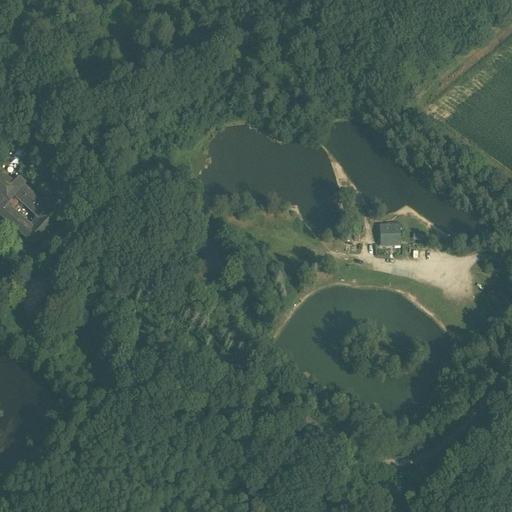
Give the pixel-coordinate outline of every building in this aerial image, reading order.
[(4,179),(0,184),(0,208),(7,200),(12,194),(19,184),(18,183),(15,187),(4,179)] [(36,191),(45,199),(53,191),(44,182),(36,191)] [(48,211),(19,184),(12,194),(22,203),(40,220),(48,211)] [(22,203),(12,194),(7,200),(15,210),(22,203)] [(15,210),(7,200),(0,208),(0,217),(24,238),(30,231),(11,214),(15,210)] [(30,231),(24,238),(33,246),(58,220),(48,211),(40,220),(30,231)] [(400,227),(380,228),(380,240),(401,239),(400,227)] [(428,238),(414,236),(413,244),(428,246),(428,238)]
